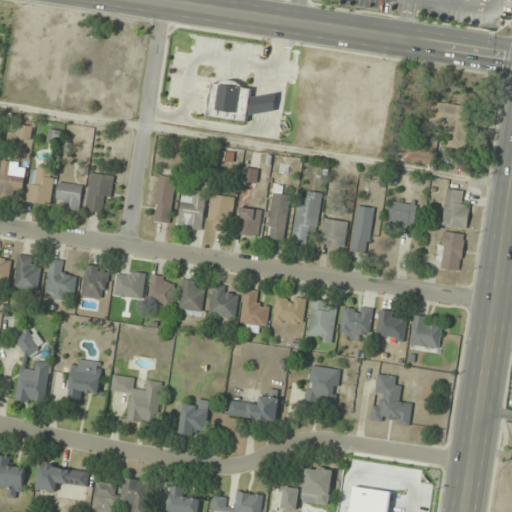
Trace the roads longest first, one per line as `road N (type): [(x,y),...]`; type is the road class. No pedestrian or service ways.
road 1 (residential): [(0,227),(493,300)]
road 2 (residential): [(468,462),(325,438),(228,470),(0,429)]
road 3 (secondary): [(135,0),(511,59)]
road 4 (secondary): [(460,511),(511,181)]
road 5 (residential): [(127,246),(168,5)]
